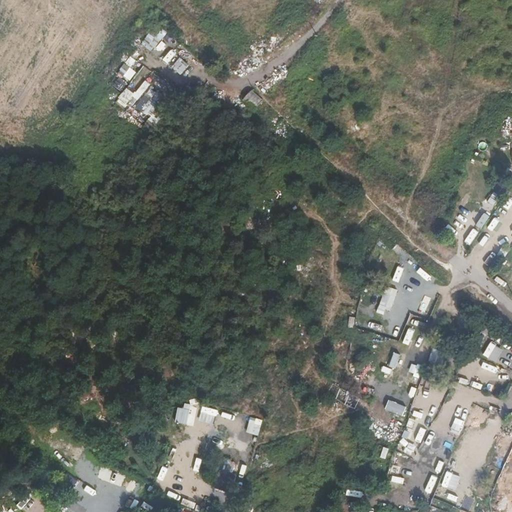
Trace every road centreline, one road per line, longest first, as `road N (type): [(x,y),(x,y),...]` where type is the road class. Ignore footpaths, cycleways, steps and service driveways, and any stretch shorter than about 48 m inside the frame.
road 1 (unclassified): [(511,316),(276,108),(265,76)]
road 2 (track): [(340,0),(314,35),(265,76),(248,79)]
